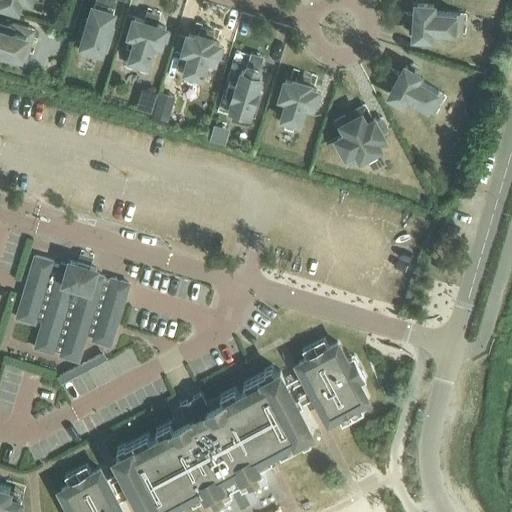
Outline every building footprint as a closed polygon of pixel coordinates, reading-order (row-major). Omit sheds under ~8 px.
[(0,0),(0,3),(18,8),(20,0),(30,0),(31,0),(30,0),(0,0)] [(412,26),(416,26),(415,36),(431,37),(432,31),(456,33),(458,13),(433,11),(434,5),(417,4),(417,13),(413,13),(412,26)] [(86,33),(82,44),(107,51),(111,40),(107,39),(111,26),(110,25),(114,11),(94,5),(90,19),(89,19),(84,33),(86,33)] [(129,58),(149,64),(156,41),(161,43),(166,27),(157,24),(158,20),(145,17),(144,20),(135,18),(130,34),(136,35),(129,58)] [(0,53),(0,54),(1,50),(5,51),(6,46),(22,51),(28,34),(12,29),(13,24),(0,20),(0,53)] [(190,51),(184,71),(203,77),(210,58),(215,59),(220,43),(211,41),(212,37),(199,33),(198,37),(189,34),(184,50),(190,51)] [(233,98),(230,108),(255,116),(259,104),(255,103),(259,90),(258,90),(262,75),(259,74),(261,68),(248,64),(246,70),(242,69),(238,84),(236,83),(232,97),(233,98)] [(395,86),(390,94),(405,102),(407,97),(429,109),(439,91),(417,79),(420,74),(406,66),(401,74),(398,72),(391,84),(395,86)] [(287,98),(281,117),(300,124),(307,103),(312,105),(317,89),(308,87),(309,83),(296,79),(295,83),(286,80),(281,96),(287,98)] [(162,94),(156,113),(169,118),(176,98),(162,94)] [(348,132),(338,137),(347,154),(357,149),(361,158),(381,147),(380,145),(386,141),(382,135),(384,134),(375,118),(367,122),(362,113),(343,123),(348,132)] [(61,262),(60,265),(53,263),(53,260),(35,255),(17,317),(35,322),(36,318),(43,321),(35,347),(53,352),(54,349),(62,351),(61,355),(79,360),(86,334),(94,336),(93,339),(111,345),(129,283),(95,273),(97,268),(71,260),(70,265),(61,262)] [(346,358),(338,342),(299,363),(329,419),(368,399),(359,382),(346,358)] [(188,420),(172,428),(173,430),(133,451),(132,449),(116,458),(144,511),(158,511),(164,509),(163,507),(200,488),(202,491),(205,489),(208,494),(209,494),(216,508),(230,501),(235,509),(257,497),(252,489),(267,481),(259,467),(260,467),(256,458),(295,437),(296,439),(313,430),(281,370),(264,379),(265,381),(226,402),(225,400),(208,409),(209,411),(206,413),(202,405),(189,412),(193,420),(189,421),(188,420)] [(61,489),(73,511),(123,511),(101,468),(61,489)] [(0,511),(17,511),(22,497),(9,493),(10,487),(0,483),(0,511)]
